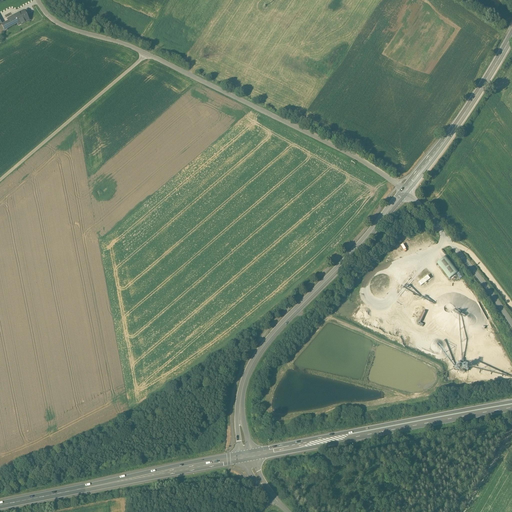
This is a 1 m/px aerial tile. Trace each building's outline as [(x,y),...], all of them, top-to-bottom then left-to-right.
[(18,26),(29,20),(24,11),(13,17),(14,19),(2,26),(4,31),(17,24),(18,26)] [(389,255),(381,263),(383,265),(391,257),(389,255)] [(437,263),(450,279),(459,272),(446,256),(437,263)] [(427,277),(418,284),(422,288),(431,281),(427,277)] [(461,367),(462,369),(463,370),(465,371),(467,370),(469,369),(470,367),(470,365),(470,363),(468,362),(467,361),(465,361),(463,361),(462,362),(461,364),(460,366),(461,367)]
